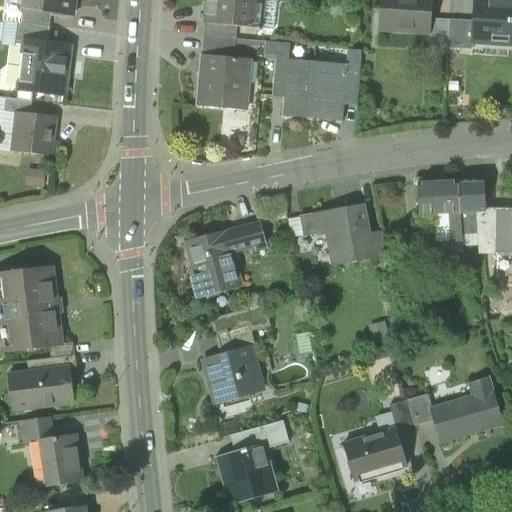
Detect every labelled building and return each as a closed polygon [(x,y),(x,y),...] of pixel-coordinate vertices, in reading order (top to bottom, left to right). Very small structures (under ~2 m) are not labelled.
[(21,10),(22,0),(6,0),(3,23),(19,24),(21,10)] [(73,17),(75,0),(22,0),(21,10),(51,14),(73,17)] [(259,5),(260,0),(259,0),(207,0),(204,25),(206,25),(237,28),(257,30),(259,5)] [(429,34),(430,35),(431,21),(432,0),(380,0),(380,12),(388,13),(387,32),(429,34)] [(472,39),(511,42),(511,1),(486,0),(474,0),(473,23),(472,39)] [(272,31),(275,7),(259,5),(257,30),(272,31)] [(19,24),(25,25),(49,28),(51,14),(21,10),(19,24)] [(379,32),(387,32),(388,13),(380,12),(379,32)] [(428,49),(447,50),(449,22),(431,21),(430,35),(429,34),(428,49)] [(473,23),(449,22),(447,50),(471,52),(472,39),(473,23)] [(47,46),(49,28),(25,25),(23,43),(29,44),(29,43),(47,46)] [(206,25),(204,37),(236,40),(237,28),(206,25)] [(234,61),(236,40),(204,37),(202,58),(234,61)] [(32,92),(64,96),(70,49),(47,46),(29,43),(29,44),(25,72),(34,73),(32,92)] [(275,61),(276,61),(278,44),(265,43),(264,59),(275,61)] [(290,45),(278,44),(276,61),(275,61),(275,66),(288,68),(288,61),(289,62),(290,45)] [(198,107),(233,110),(236,83),(250,85),(252,62),(234,61),(202,58),(198,107)] [(283,118),(309,120),(314,64),(289,62),(288,61),(288,68),(285,94),(283,118)] [(347,67),(314,64),(309,120),(343,123),(345,101),(347,75),(347,67)] [(272,93),(285,94),(288,68),(275,66),(272,93)] [(345,101),(358,102),(360,76),(347,75),(345,101)] [(248,112),(250,85),(236,83),(233,110),(248,112)] [(0,147),(0,151),(13,153),(18,115),(4,113),(6,100),(0,99),(0,127),(2,128),(0,147)] [(18,114),(30,115),(32,104),(6,100),(4,113),(18,115),(18,114)] [(13,153),(51,158),(56,119),(30,115),(18,114),(18,115),(13,153)] [(25,171),(25,186),(42,186),(42,171),(25,171)] [(458,182),(460,214),(477,213),(485,213),(484,211),(483,181),(458,182)] [(419,216),(434,216),(450,215),(460,214),(458,182),(417,185),(419,216)] [(256,206),(261,225),(286,218),(281,199),(256,206)] [(363,206),(312,215),(315,236),(328,234),(330,233),(333,249),(331,249),(334,267),(357,263),(356,257),(370,254),(371,254),(368,235),(363,206)] [(478,256),(497,256),(498,211),(484,211),(485,213),(477,213),(477,235),(478,256)] [(497,256),(511,256),(511,211),(498,211),(497,256)] [(477,235),(477,213),(460,214),(461,236),(477,235)] [(460,214),(450,215),(451,243),(451,245),(462,244),(461,236),(460,214)] [(303,238),(315,236),(312,215),(300,217),(300,219),(303,237),(303,238)] [(440,243),(451,243),(450,215),(434,216),(435,244),(440,244),(440,243)] [(288,221),(291,239),(303,237),(300,219),(288,221)] [(267,248),(261,225),(241,230),(246,249),(254,247),(255,252),(267,248)] [(187,243),(202,299),(241,289),(231,253),(246,249),(241,230),(226,235),(225,233),(187,243)] [(370,254),(371,260),(386,258),(382,233),(368,235),(371,254),(370,254)] [(441,267),(463,268),(462,244),(451,245),(451,243),(440,243),(440,244),(441,267)] [(356,257),(357,263),(371,260),(370,254),(356,257)] [(2,352),(2,353),(49,347),(61,346),(60,346),(51,269),(0,275),(0,317),(4,352),(2,352)] [(250,327),(251,332),(270,327),(265,306),(239,313),(243,329),(250,327)] [(215,337),(218,336),(218,335),(243,329),(239,313),(210,321),(215,337)] [(250,327),(243,329),(218,335),(218,336),(223,355),(255,346),(251,332),(250,327)] [(49,347),(50,359),(75,357),(73,344),(60,346),(61,346),(49,347)] [(216,403),(216,406),(262,393),(252,355),(257,353),(255,346),(223,355),(204,361),(211,385),(209,385),(214,403),(216,403)] [(76,369),(75,357),(50,359),(27,362),(28,374),(69,369),(69,370),(76,369)] [(21,392),(23,409),(41,407),(41,408),(74,404),(72,389),(68,389),(66,371),(70,371),(69,370),(69,369),(28,374),(14,376),(16,392),(21,392)] [(12,410),(23,409),(21,392),(16,392),(14,376),(8,377),(12,410)] [(433,422),(440,444),(489,430),(488,426),(502,422),(489,378),(468,385),(472,397),(432,409),(430,410),(433,422)] [(428,396),(407,402),(414,426),(414,427),(433,422),(430,410),(432,409),(428,396)] [(397,431),(414,426),(407,402),(389,407),(396,430),(397,431)] [(20,423),(23,445),(30,444),(39,443),(39,441),(54,439),(52,419),(20,423)] [(283,422),(260,429),(265,446),(266,450),(289,444),(283,422)] [(488,426),(489,430),(503,426),(502,422),(488,426)] [(246,452),(265,446),(260,429),(237,435),(241,451),(245,450),(246,452)] [(343,446),(354,482),(407,466),(397,431),(396,430),(343,446)] [(34,471),(37,490),(84,483),(77,436),(54,439),(39,441),(39,443),(43,470),(34,471)] [(43,470),(39,443),(30,444),(34,471),(43,470)] [(216,459),(230,507),(249,502),(246,490),(275,482),(266,450),(265,446),(246,452),(245,450),(241,451),(241,452),(216,459)] [(246,490),(249,502),(278,493),(275,482),(246,490)] [(60,500),(62,511),(83,508),(84,509),(89,509),(87,495),(60,500)]
